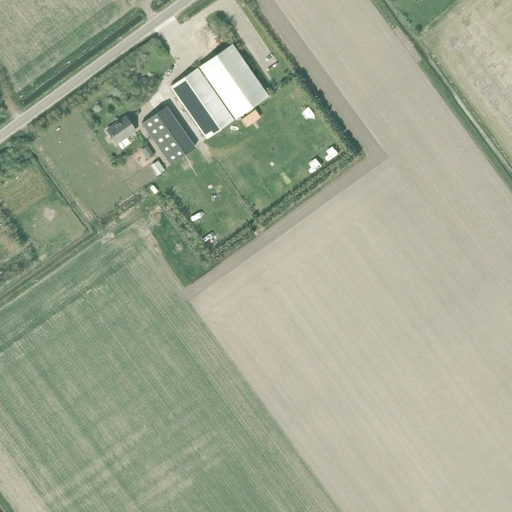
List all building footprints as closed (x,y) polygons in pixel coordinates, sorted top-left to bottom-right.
[(205,76),(212,85),(235,119),(268,96),(232,44),(199,67),(205,76)] [(212,85),(205,76),(204,77),(197,68),(169,87),(206,139),(234,120),(210,86),(212,85)] [(165,107),(140,124),(169,165),(194,148),(165,107)] [(255,110),(241,119),(247,127),(260,117),(255,110)] [(124,117),(105,129),(113,143),(133,130),(124,117)] [(147,146),(142,149),(148,160),(154,156),(147,146)] [(158,161),(152,165),(159,175),(164,171),(158,161)]
